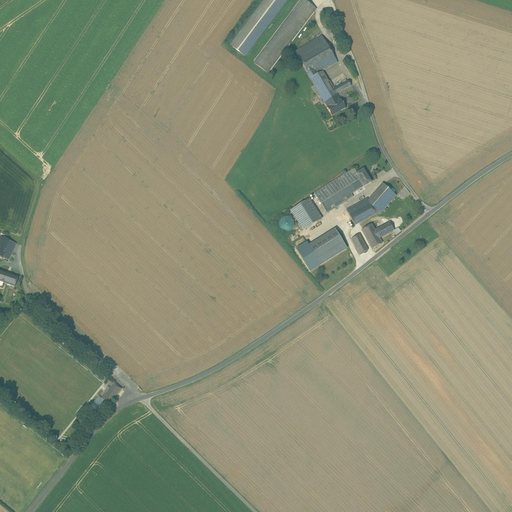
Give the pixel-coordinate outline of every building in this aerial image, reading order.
[(265,0),(231,46),(244,56),(286,0),(265,0)] [(303,0),(301,0),(254,63),(267,73),(315,9),(303,0)] [(337,62),(322,36),(295,52),(307,72),(312,69),(319,66),(322,71),(337,62)] [(319,66),(312,69),(315,75),(322,71),(319,66)] [(315,75),(312,69),(307,72),(314,85),(316,89),(322,86),(315,75)] [(322,71),(315,75),(322,86),(329,82),(322,71)] [(322,86),(316,89),(319,93),(325,103),(337,95),(336,94),(333,89),(329,81),(329,82),(322,86)] [(348,81),(333,89),(336,94),(351,86),(348,81)] [(337,95),(325,103),(327,107),(327,108),(332,116),(345,108),(340,100),(337,95)] [(371,182),(363,169),(355,174),(363,186),(363,187),(371,182)] [(356,175),(351,177),(348,172),(314,194),(327,213),(353,197),(351,194),(363,186),(356,175)] [(382,184),(368,200),(376,214),(393,194),(382,184)] [(404,187),(398,194),(404,199),(409,193),(404,187)] [(367,198),(346,210),(355,225),(376,214),(368,200),(367,198)] [(309,199),(291,211),(303,230),(321,219),(309,199)] [(294,227),(294,224),(293,221),(292,219),(289,217),(286,217),(283,217),(281,219),(279,222),(279,224),(279,227),(281,230),(284,231),(287,232),(289,231),(292,230),(294,227)] [(389,222),(375,230),(377,235),(387,229),(392,227),(389,222)] [(372,224),(361,230),(367,240),(377,235),(375,230),(372,224)] [(377,235),(367,240),(372,249),(382,243),(379,238),(389,233),(387,229),(377,235)] [(311,249),(336,233),(334,230),(309,246),(311,249)] [(346,249),(336,233),(311,249),(321,265),(346,249)] [(359,235),(351,239),(360,255),(368,251),(359,235)] [(1,237),(0,238),(0,256),(8,260),(15,243),(7,239),(1,237)] [(294,242),(297,246),(305,241),(303,237),(294,242)] [(18,277),(0,270),(0,281),(15,287),(18,277)] [(114,384),(107,393),(108,394),(115,385),(114,384)] [(115,385),(108,394),(107,393),(102,399),(104,401),(109,405),(121,389),(115,385)] [(97,411),(104,401),(102,399),(98,396),(91,406),(97,411)]
